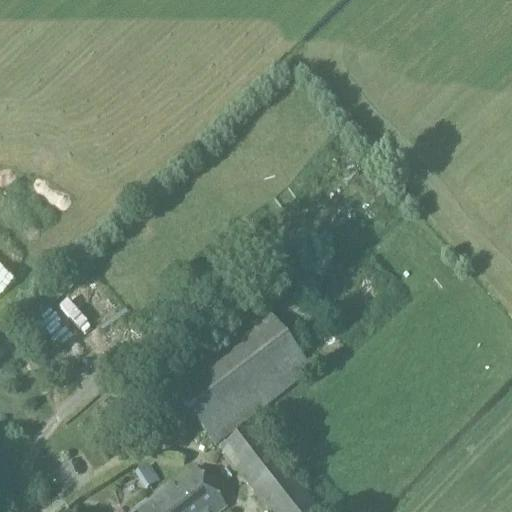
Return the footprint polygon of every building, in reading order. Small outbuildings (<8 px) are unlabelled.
[(344,192),(328,205),(342,223),(373,196),(353,173),(338,185),(344,192)] [(317,224),(311,234),(330,246),(336,236),(317,224)] [(337,301),(359,283),(343,263),(321,282),(337,301)] [(216,448),(311,374),(262,310),(167,384),(216,448)] [(0,362),(11,351),(5,345),(0,349),(0,362)] [(221,454),(267,511),(318,511),(253,429),(221,454)] [(225,511),(227,511),(196,472),(143,511),(225,511)]
